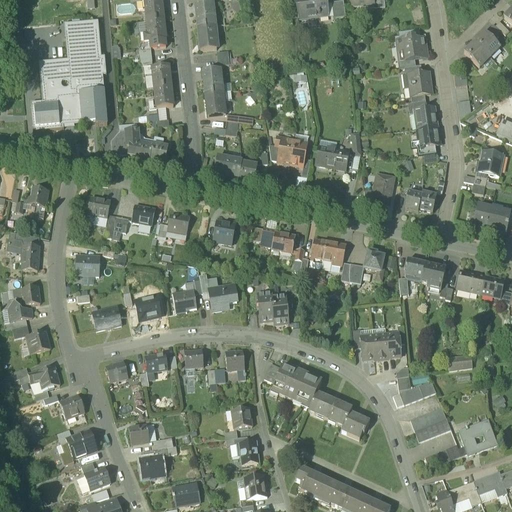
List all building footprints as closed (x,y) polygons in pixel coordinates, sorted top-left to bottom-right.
[(298,6),(300,22),(320,19),(320,17),(327,16),(325,0),(294,0),(295,6),(298,6)] [(350,0),(351,9),(373,7),(372,0),(350,0)] [(373,7),(373,11),(385,10),(383,0),(372,0),(373,7)] [(144,4),(145,12),(147,24),(163,22),(161,2),(159,2),(145,4),(144,4)] [(331,5),(333,20),(345,19),(343,3),(331,5)] [(195,7),(198,31),(214,29),(213,22),(214,22),(213,13),(212,13),(211,6),(195,7)] [(511,11),(503,20),(511,29),(511,11)] [(149,45),(150,45),(165,43),(163,22),(147,24),(148,36),(149,45)] [(64,27),(66,44),(99,41),(98,24),(64,27)] [(137,36),(140,37),(148,36),(147,24),(135,26),(137,36)] [(495,29),(505,38),(509,34),(499,24),(495,29)] [(215,36),(214,29),(198,31),(200,54),(216,52),(216,45),(215,36)] [(414,69),(415,69),(414,63),(429,61),(425,37),(420,38),(419,32),(410,33),(411,39),(412,42),(418,41),(424,40),(426,59),(413,61),(413,63),(414,69)] [(485,35),(475,45),(490,60),(500,50),(485,35)] [(149,45),(148,36),(140,37),(141,46),(149,45)] [(398,71),(402,71),(401,62),(402,62),(401,54),(398,55),(396,41),(399,41),(398,39),(394,39),(398,71)] [(402,62),(403,64),(413,63),(413,61),(426,59),(424,40),(418,41),(412,42),(411,39),(399,41),(396,41),(398,55),(401,54),(402,62)] [(63,128),(82,126),(79,95),(104,93),(102,78),(106,77),(104,59),(101,59),(99,41),(66,44),(67,62),(48,64),(39,74),(42,104),(30,105),(31,117),(34,117),(34,122),(62,120),(63,128)] [(166,50),(165,43),(150,45),(150,51),(166,50)] [(479,71),(490,60),(475,45),(464,56),(479,71)] [(112,48),(113,61),(120,61),(120,52),(117,48),(112,48)] [(402,71),(404,70),(414,69),(413,63),(403,64),(402,62),(401,62),(402,71)] [(39,65),(39,74),(48,64),(39,65)] [(153,78),(154,91),(171,89),(168,68),(152,70),(153,78)] [(415,69),(414,69),(404,70),(405,77),(405,78),(407,77),(418,75),(418,68),(415,69)] [(153,78),(152,70),(143,71),(144,79),(145,79),(153,78)] [(202,74),(205,97),(221,95),(220,88),(221,88),(220,79),(219,79),(219,72),(202,74)] [(407,77),(409,91),(411,100),(424,98),(431,97),(430,91),(431,90),(429,76),(427,75),(419,76),(418,75),(407,77)] [(289,85),(297,84),(297,78),(297,77),(289,77),(289,85)] [(403,91),(409,91),(407,77),(405,78),(405,77),(401,78),(403,91)] [(154,91),(153,78),(145,79),(147,92),(154,91)] [(284,81),(276,80),(275,87),(282,89),(284,81)] [(220,88),(221,95),(231,94),(232,94),(231,87),(221,88),(220,88)] [(173,110),(171,89),(154,91),(155,102),(156,111),(157,111),(166,110),(173,110)] [(254,104),(259,95),(253,92),(248,101),(254,104)] [(107,128),(104,93),(79,95),(82,126),(95,125),(95,129),(107,128)] [(231,94),(221,95),(222,103),(223,103),(232,102),(231,94)] [(222,103),(221,95),(205,97),(208,120),(224,119),(223,111),(224,111),(223,103),(222,103)] [(148,112),(156,111),(155,102),(147,102),(148,112)] [(426,111),(425,104),(411,106),(408,106),(409,117),(415,116),(414,112),(426,111)] [(457,105),(459,123),(465,119),(463,104),(457,105)] [(158,117),(158,124),(167,123),(166,110),(157,111),(158,117)] [(415,116),(417,132),(436,129),(434,113),(429,110),(426,111),(414,112),(415,116)] [(32,122),(33,134),(63,132),(63,128),(62,120),(34,122),(32,122)] [(496,138),(511,145),(511,128),(502,124),(496,138)] [(439,148),(436,129),(417,132),(419,150),(420,151),(435,149),(439,148)] [(476,133),(470,131),(468,138),(474,140),(476,133)] [(137,132),(125,134),(126,150),(129,150),(127,158),(128,158),(134,160),(137,146),(138,146),(138,142),(138,141),(138,135),(137,132)] [(128,159),(128,158),(127,158),(129,150),(126,150),(125,134),(119,134),(119,136),(118,136),(118,137),(111,144),(110,145),(110,146),(112,145),(113,160),(126,159),(128,159)] [(296,137),(294,145),(307,147),(308,140),(296,137)] [(351,138),(353,160),(360,160),(358,137),(351,138)] [(153,144),(153,147),(162,149),(164,141),(154,139),(153,144)] [(277,166),(290,168),(294,145),(288,144),(288,142),(276,140),(275,149),(280,150),(277,165),(277,166)] [(149,165),(150,164),(153,147),(153,144),(144,142),(138,141),(138,142),(138,146),(137,146),(134,160),(134,162),(149,165)] [(368,141),(360,142),(361,150),(369,149),(368,141)] [(320,143),(319,151),(329,153),(328,154),(335,155),(336,146),(320,143)] [(307,147),(294,145),(290,168),(303,171),(304,163),(307,147)] [(162,149),(153,147),(150,164),(165,167),(168,150),(162,149)] [(271,164),(277,165),(280,150),(275,149),(269,148),(271,164)] [(417,159),(422,159),(436,157),(435,149),(420,151),(419,150),(416,150),(417,159)] [(315,168),(344,174),(348,156),(339,154),(339,156),(335,155),(328,154),(329,153),(319,151),(315,168)] [(487,178),(497,180),(500,165),(498,165),(500,157),(483,154),(481,165),(480,165),(478,174),(477,176),(487,178)] [(259,157),(261,168),(268,167),(266,157),(259,157)] [(437,157),(436,157),(422,159),(422,166),(438,164),(437,157)] [(214,176),(224,178),(227,161),(217,160),(216,165),(213,164),(212,170),(215,171),(214,176)] [(360,160),(353,160),(351,172),(358,173),(360,160)] [(224,178),(239,181),(242,166),(242,164),(227,161),(224,178)] [(414,172),(410,162),(402,166),(406,175),(414,172)] [(301,180),(307,181),(310,164),(304,163),(303,171),(301,180)] [(257,169),(242,166),(239,181),(238,182),(254,185),(257,169)] [(476,174),(473,187),(485,189),(487,178),(477,176),(478,174),(476,174)] [(371,205),(389,209),(394,181),(376,178),(373,194),(371,205)] [(305,191),(307,181),(301,180),(297,180),(295,190),(305,191)] [(435,195),(441,197),(444,186),(438,185),(435,195)] [(483,198),(485,189),(473,187),(471,195),(483,198)] [(27,207),(35,209),(45,211),(45,210),(43,209),(44,201),(47,202),(48,193),(33,191),(31,200),(29,200),(27,207)] [(417,215),(418,213),(422,195),(409,192),(404,213),(417,215)] [(364,194),(365,206),(371,205),(373,194),(370,193),(364,194)] [(11,205),(17,206),(17,205),(18,205),(20,195),(14,194),(11,205)] [(436,198),(422,195),(418,213),(432,216),(436,198)] [(95,220),(107,222),(108,219),(110,205),(90,202),(87,219),(95,220)] [(43,222),(45,211),(35,209),(33,220),(43,222)] [(472,228),(486,231),(490,214),(491,212),(477,209),(475,215),(473,214),(471,221),(474,221),(472,228)] [(138,227),(151,230),(154,214),(135,210),(132,226),(138,227)] [(501,217),(490,214),(486,231),(505,236),(510,216),(501,214),(501,217)] [(175,234),(186,236),(189,221),(175,218),(175,220),(170,219),(167,232),(175,233),(175,234)] [(115,220),(108,219),(107,222),(106,231),(104,239),(111,241),(113,234),(115,220)] [(107,222),(95,220),(94,229),(106,231),(107,222)] [(113,234),(118,235),(121,221),(115,220),(113,234)] [(128,223),(121,221),(118,235),(120,236),(125,237),(128,223)] [(220,246),(231,248),(234,229),(216,225),(213,242),(221,243),(220,246)] [(150,237),(151,230),(138,227),(137,234),(150,237)] [(157,244),(164,245),(165,240),(167,232),(159,230),(157,244)] [(260,244),(262,233),(253,231),(251,243),(260,244)] [(260,245),(272,247),(274,235),(275,236),(275,234),(263,231),(262,233),(260,244),(260,245)] [(167,232),(165,240),(184,244),(186,236),(175,234),(175,233),(167,232)] [(119,244),(120,236),(118,235),(113,234),(111,241),(111,243),(119,244)] [(17,237),(10,235),(7,250),(14,251),(16,243),(17,237)] [(295,239),(275,236),(274,235),(272,247),(271,251),(271,253),(280,255),(291,257),(292,257),(295,239)] [(38,241),(27,239),(26,245),(24,244),(24,249),(38,249),(38,241)] [(24,244),(16,243),(14,251),(24,253),(24,249),(24,244)] [(313,262),(322,264),(326,245),(314,243),(310,264),(313,264),(313,262)] [(326,245),(322,264),(331,266),(331,268),(336,269),(341,270),(345,248),(326,245)] [(22,273),(37,274),(38,249),(24,249),(24,253),(24,266),(22,266),(22,273)] [(24,266),(24,253),(14,251),(7,250),(6,254),(22,257),(22,266),(24,266)] [(294,264),(301,265),(302,262),(303,254),(296,253),(294,264)] [(375,283),(381,284),(384,273),(381,272),(383,260),(376,258),(376,256),(367,254),(364,270),(363,271),(377,274),(375,283)] [(291,257),(280,255),(279,262),(289,264),(291,257)] [(126,258),(118,257),(116,267),(124,269),(126,258)] [(94,279),(99,280),(99,261),(76,260),(75,276),(82,276),(82,279),(94,279)] [(396,263),(386,261),(384,271),(394,273),(396,263)] [(308,263),(302,262),(301,265),(300,274),(306,275),(308,263)] [(420,283),(421,283),(425,267),(406,263),(403,276),(404,279),(415,281),(420,283)] [(301,265),(294,264),(293,272),(300,274),(301,265)] [(331,266),(322,264),(321,271),(335,274),(336,269),(331,268),(331,266)] [(340,284),(349,286),(349,280),(350,268),(344,267),(340,284)] [(445,271),(425,267),(421,283),(420,287),(427,288),(426,292),(440,295),(445,271)] [(364,270),(350,268),(349,280),(349,286),(360,288),(363,271),(364,270)] [(456,293),(475,297),(479,278),(460,274),(456,293)] [(199,279),(200,285),(202,296),(202,297),(209,296),(208,292),(209,292),(208,283),(207,278),(199,279)] [(485,279),(479,278),(475,297),(480,299),(481,296),(485,279)] [(504,284),(485,279),(481,296),(499,300),(500,301),(502,294),(504,284)] [(216,281),(208,283),(209,292),(218,291),(216,281)] [(399,282),(400,299),(408,298),(407,283),(404,282),(399,282)] [(185,287),(186,296),(193,295),(195,294),(194,286),(194,285),(185,287)] [(439,300),(445,301),(447,291),(448,287),(442,286),(439,300)] [(209,296),(212,315),(221,314),(220,308),(228,307),(237,306),(234,288),(218,291),(209,292),(208,292),(209,296)] [(23,301),(24,309),(40,307),(37,290),(13,293),(15,302),(15,303),(18,303),(18,302),(23,301)] [(453,292),(447,291),(445,301),(444,303),(450,304),(453,292)] [(509,308),(511,300),(511,296),(502,294),(500,301),(499,300),(497,306),(509,308)] [(123,296),(125,307),(131,306),(129,295),(123,296)] [(172,298),(175,317),(186,316),(186,313),(196,311),(193,295),(186,296),(172,298)] [(260,326),(273,324),(274,324),(271,300),(272,300),(271,296),(257,298),(260,326)] [(76,299),(77,306),(89,304),(89,298),(76,299)] [(285,299),(272,300),(271,300),(274,324),(273,324),(274,328),(288,327),(285,299)] [(148,320),(148,322),(160,320),(156,301),(135,306),(138,322),(148,320)] [(8,312),(10,326),(26,323),(32,321),(31,313),(22,314),(14,306),(8,312)] [(91,316),(96,334),(105,332),(105,333),(112,331),(112,330),(121,328),(117,310),(91,316)] [(10,326),(12,332),(27,329),(26,323),(10,326)] [(29,338),(27,329),(12,332),(14,342),(26,339),(29,338)] [(398,336),(399,348),(405,347),(403,329),(397,330),(397,336),(398,336)] [(30,346),(33,357),(49,353),(45,334),(29,338),(26,339),(28,347),(30,346)] [(353,334),(354,352),(361,352),(360,340),(361,340),(360,334),(353,334)] [(397,336),(385,338),(388,361),(400,360),(399,348),(398,336),(397,336)] [(388,362),(388,361),(385,338),(373,339),(375,363),(375,364),(388,362)] [(371,363),(375,363),(373,339),(361,340),(360,340),(361,352),(362,364),(368,363),(371,363)] [(30,346),(28,347),(29,350),(21,352),(23,359),(33,357),(30,346)] [(184,355),(185,371),(195,371),(203,370),(202,354),(191,355),(184,355)] [(225,355),(226,374),(236,373),(244,372),(243,355),(235,356),(234,355),(225,355)] [(145,360),(147,376),(153,375),(167,373),(165,358),(155,360),(155,359),(145,360)] [(447,361),(448,374),(472,370),(470,359),(447,361)] [(106,371),(110,386),(127,382),(123,365),(113,368),(114,369),(106,371)] [(264,382),(274,387),(281,371),(271,367),(264,382)] [(295,401),(311,408),(316,396),(321,385),(282,368),(281,371),(274,387),(272,391),(279,394),(278,397),(294,403),(295,401)] [(493,368),(486,369),(487,380),(494,379),(493,368)] [(12,376),(15,383),(19,382),(28,378),(28,377),(29,377),(26,371),(12,376)] [(55,371),(38,375),(40,385),(42,392),(59,388),(55,371)] [(195,371),(185,371),(186,380),(195,379),(195,371)] [(396,376),(396,382),(408,380),(408,371),(401,372),(398,376),(396,376)] [(245,383),(244,372),(236,373),(237,384),(245,383)] [(216,386),(219,386),(217,373),(208,374),(209,387),(216,386)] [(30,387),(40,385),(38,375),(29,377),(28,377),(28,378),(30,385),(30,387)] [(147,376),(146,376),(148,385),(155,384),(153,375),(147,376)] [(139,377),(142,390),(149,389),(148,385),(146,376),(139,377)] [(427,377),(412,380),(413,388),(429,385),(427,377)] [(22,388),(30,385),(28,378),(19,382),(22,388)] [(408,380),(396,382),(399,397),(406,394),(410,393),(408,380)] [(30,387),(34,397),(42,395),(42,392),(40,385),(30,387)] [(431,385),(425,387),(429,398),(436,396),(431,385)] [(423,401),(429,398),(425,387),(418,390),(423,401)] [(418,390),(412,392),(417,404),(423,401),(418,390)] [(410,393),(406,394),(410,406),(417,404),(412,392),(410,393)] [(36,404),(43,402),(49,400),(47,393),(42,395),(34,397),(36,404)] [(403,409),(410,406),(406,394),(399,397),(403,409)] [(352,411),(316,396),(311,408),(308,415),(316,419),(317,416),(324,419),(323,422),(328,424),(329,421),(336,425),(335,427),(343,430),(341,435),(356,442),(359,436),(363,437),(369,425),(350,416),(352,411)] [(403,409),(399,397),(392,400),(396,411),(403,409)] [(49,400),(43,402),(45,408),(58,404),(56,398),(49,400)] [(502,398),(493,403),(497,410),(506,404),(502,398)] [(60,406),(65,422),(84,415),(78,399),(60,406)] [(145,412),(137,407),(133,413),(141,418),(145,412)] [(231,414),(234,432),(251,430),(248,411),(231,414)] [(440,425),(446,422),(442,411),(435,413),(440,425)] [(433,427),(440,425),(435,413),(429,416),(433,427)] [(427,430),(433,427),(429,416),(422,418),(427,430)] [(466,457),(467,459),(496,448),(485,416),(476,419),(478,422),(473,424),(475,428),(458,434),(463,450),(466,457)] [(420,432),(427,430),(422,418),(416,421),(420,432)] [(414,435),(420,432),(416,421),(410,423),(414,435)] [(446,422),(440,425),(444,436),(450,433),(446,422)] [(440,425),(433,427),(438,438),(444,436),(440,425)] [(433,427),(427,430),(431,441),(438,438),(433,427)] [(153,428),(146,429),(149,446),(153,445),(156,444),(153,428)] [(128,432),(131,448),(149,446),(146,429),(128,432)] [(427,430),(420,432),(425,443),(431,441),(427,430)] [(420,432),(414,435),(418,446),(425,443),(420,432)] [(67,446),(73,463),(97,454),(95,450),(96,450),(91,437),(90,437),(89,433),(79,437),(80,439),(72,442),(71,440),(65,442),(67,446)] [(57,438),(61,448),(67,446),(65,442),(71,440),(69,434),(57,438)] [(225,443),(234,441),(237,441),(236,434),(224,436),(225,443)] [(247,440),(237,441),(234,441),(235,448),(239,447),(248,446),(247,440)] [(153,445),(154,448),(165,446),(167,451),(173,450),(172,442),(156,444),(153,445)] [(239,447),(240,459),(241,468),(259,465),(256,445),(248,446),(239,447)] [(72,463),(73,463),(67,446),(61,448),(57,450),(64,470),(73,466),(72,463)] [(232,460),(240,459),(239,447),(235,448),(230,449),(232,460)] [(456,448),(451,450),(455,462),(461,459),(458,452),(456,448)] [(167,451),(168,459),(177,458),(176,450),(167,451)] [(450,464),(455,462),(451,450),(445,452),(450,464)] [(463,450),(458,452),(461,459),(466,457),(463,450)] [(168,459),(167,451),(155,453),(156,461),(160,460),(168,459)] [(443,466),(450,464),(445,452),(438,455),(443,466)] [(436,469),(443,466),(438,455),(431,458),(436,469)] [(429,472),(436,469),(431,458),(424,461),(429,472)] [(139,463),(142,481),(163,477),(160,460),(156,461),(139,463)] [(81,470),(84,478),(95,474),(92,466),(81,470)] [(300,494),(320,503),(329,484),(301,471),(295,483),(304,487),(300,494)] [(84,478),(85,480),(77,483),(82,496),(90,494),(110,487),(104,473),(100,475),(99,472),(95,474),(84,478)] [(511,474),(500,479),(505,492),(511,489),(511,474)] [(507,497),(505,492),(500,479),(499,475),(473,485),(478,499),(495,493),(497,500),(507,497)] [(249,502),(249,503),(252,502),(267,500),(267,499),(265,500),(262,478),(264,478),(243,480),(244,484),(245,491),(248,491),(249,502)] [(219,484),(211,479),(206,487),(214,492),(219,484)] [(237,485),(240,503),(246,502),(245,491),(244,484),(237,485)] [(352,511),(360,498),(329,484),(320,503),(339,511),(352,511)] [(481,506),(478,499),(473,485),(447,494),(453,508),(468,502),(471,510),(481,506)] [(173,501),(175,511),(199,506),(194,487),(170,492),(172,499),(171,499),(172,502),(173,501)] [(106,493),(91,498),(94,505),(109,500),(106,493)] [(481,506),(497,500),(495,493),(478,499),(481,506)] [(454,511),(453,508),(447,494),(435,499),(440,511),(439,511),(454,511)] [(390,511),(360,498),(352,511),(390,511)] [(240,503),(241,510),(253,508),(252,502),(249,503),(249,502),(246,502),(240,503)] [(467,511),(471,511),(471,510),(468,502),(453,508),(454,511),(467,511)] [(119,511),(117,503),(96,511),(92,511),(119,511)]
